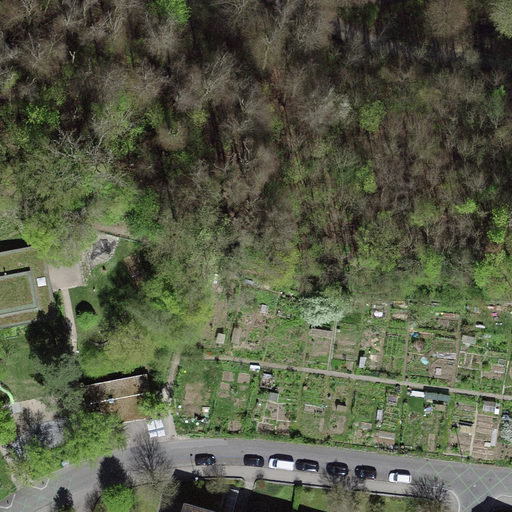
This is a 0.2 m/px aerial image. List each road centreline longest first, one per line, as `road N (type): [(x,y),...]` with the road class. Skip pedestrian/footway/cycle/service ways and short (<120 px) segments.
road 1 (residential): [(488,478),(261,451),(173,453),(81,475),(10,511)]
road 2 (track): [(511,66),(409,51),(314,14)]
